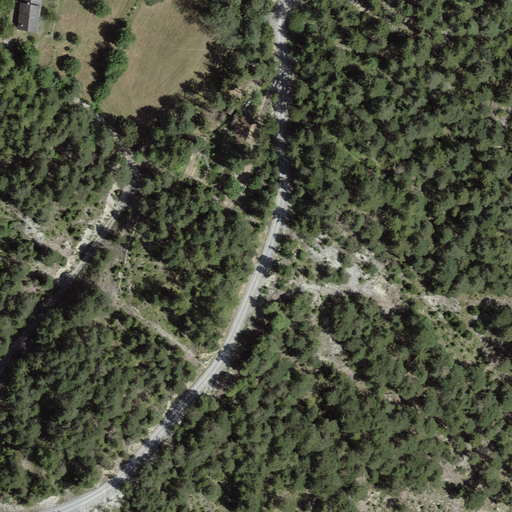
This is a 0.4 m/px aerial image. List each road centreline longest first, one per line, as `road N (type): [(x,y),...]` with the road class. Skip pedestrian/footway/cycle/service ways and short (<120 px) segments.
road 1 (track): [(64,511),(131,467),(212,371),(236,325),(280,205),(279,28),(289,0)]
road 2 (track): [(3,36),(26,74),(102,120),(130,172),(108,232),(0,376)]
